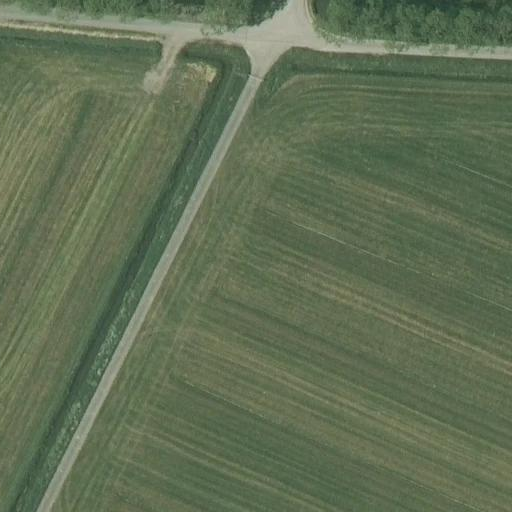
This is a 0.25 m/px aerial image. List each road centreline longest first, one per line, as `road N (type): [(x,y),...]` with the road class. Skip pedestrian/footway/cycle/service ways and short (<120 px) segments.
road 1 (unclassified): [(43,511),(273,43)]
road 2 (unclassified): [(273,43),(0,18)]
road 3 (unclassified): [(511,48),(273,43)]
